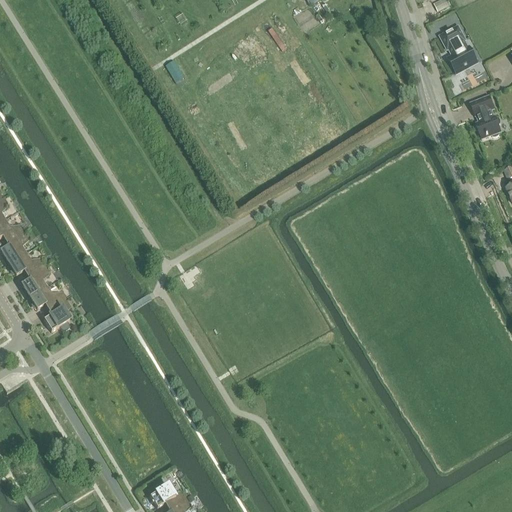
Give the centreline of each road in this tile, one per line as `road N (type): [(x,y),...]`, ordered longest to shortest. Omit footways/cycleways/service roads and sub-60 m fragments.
road 1 (tertiary): [(511,297),(432,108),(398,0)]
road 2 (residential): [(130,511),(25,339)]
road 3 (track): [(151,70),(262,0)]
